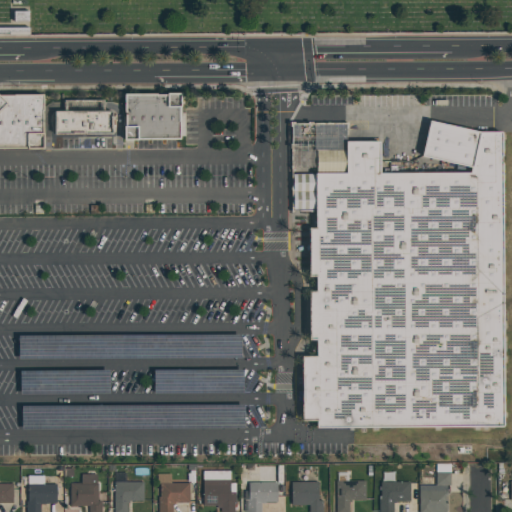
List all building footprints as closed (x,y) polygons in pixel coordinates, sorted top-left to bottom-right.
[(125,93),(127,128),(138,128),(138,136),(180,136),(180,93),(125,93)] [(0,95),(0,146),(45,146),(44,95),(0,95)] [(53,111),(53,133),(113,134),(113,112),(53,111)] [(316,426),(317,418),(304,418),(304,355),(318,355),(318,339),(310,339),(309,291),(318,291),(318,275),(308,275),(310,228),(318,228),(318,173),(348,173),(348,143),(381,142),(381,173),(471,173),(473,167),(422,156),(431,121),(481,134),(503,134),(503,429),(316,426)] [(418,485),(418,511),(447,511),(447,484),(450,484),(450,468),(435,468),(435,485),(418,485)] [(201,472),(228,471),(228,494),(234,494),(234,504),(233,504),(233,511),(220,511),(220,509),(216,509),(216,506),(202,506),(201,472)] [(113,511),(113,473),(125,473),(125,483),(142,483),(142,502),(125,502),(125,511),(113,511)] [(97,502),(100,502),(100,511),(87,511),(87,507),(69,507),(68,482),(79,482),(79,474),(97,474),(97,502)] [(335,511),(335,481),(364,481),(364,501),(348,501),(348,511),(335,511)] [(0,482),(11,482),(11,504),(0,504),(0,482)] [(289,483),(316,482),(317,501),(321,501),(321,511),(308,511),(308,505),(290,506),(289,483)] [(379,511),(379,482),(409,482),(409,502),(392,502),(392,511),(379,511)] [(188,483),(188,503),(171,503),(171,511),(156,511),(156,503),(158,503),(158,484),(188,483)] [(275,483),(275,503),(259,503),(259,511),(245,511),(245,502),(247,502),(247,483),(275,483)] [(26,511),(26,484),(54,484),(54,504),(39,504),(39,511),(26,511)]
